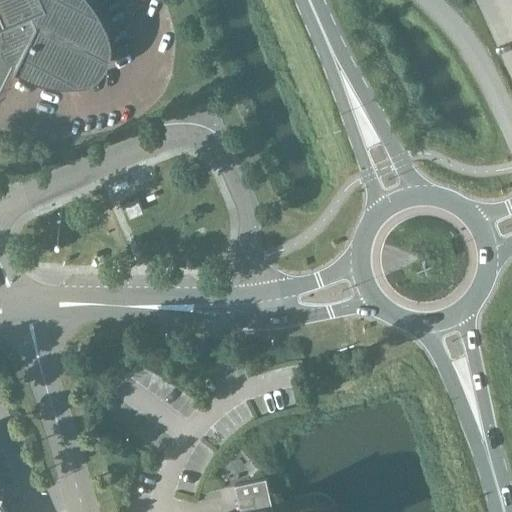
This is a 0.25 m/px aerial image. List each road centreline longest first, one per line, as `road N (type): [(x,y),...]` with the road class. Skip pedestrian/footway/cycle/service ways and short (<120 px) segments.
road 1 (unclassified): [(0,209),(171,136),(208,140),(222,152),(245,207),(254,308)]
road 2 (unclassified): [(20,305),(254,308)]
road 3 (primary): [(398,201),(308,0)]
road 4 (unclassified): [(83,511),(20,305)]
road 5 (primary): [(503,511),(447,321)]
road 6 (unclassified): [(511,131),(467,43),(428,0)]
road 7 (unclassified): [(254,308),(282,318),(374,300)]
road 8 (unclassified): [(360,251),(319,281),(254,308)]
